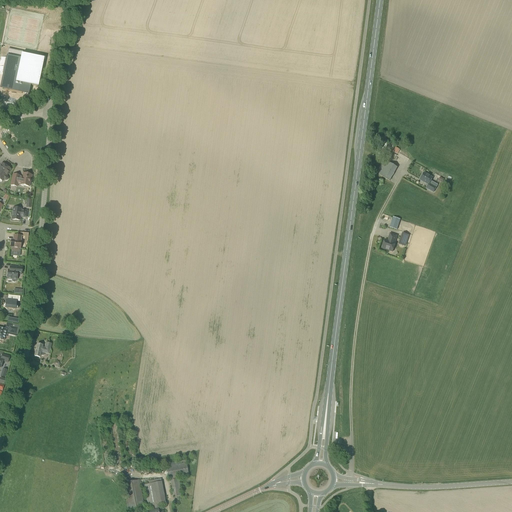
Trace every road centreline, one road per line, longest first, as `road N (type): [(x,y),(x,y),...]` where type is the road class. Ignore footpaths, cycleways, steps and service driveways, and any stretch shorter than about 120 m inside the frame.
road 1 (primary): [(321,463),(379,0)]
road 2 (tertiary): [(0,444),(31,336),(52,110)]
road 3 (tertiary): [(334,480),(511,483)]
